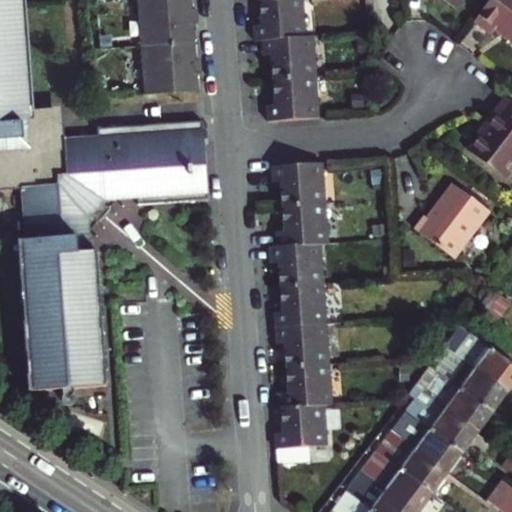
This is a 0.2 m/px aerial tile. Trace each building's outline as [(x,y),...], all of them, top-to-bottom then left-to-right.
[(137,209),(208,203),(206,178),(201,126),(178,128),(97,135),(98,142),(56,146),(54,122),(12,126),(11,117),(27,115),(16,0),(0,0),(0,190),(21,188),(26,240),(18,241),(30,372),(32,393),(109,386),(99,259),(98,252),(91,253),(88,221),(90,219),(93,222),(103,209),(100,206),(102,203),(134,201),(136,201),(137,209)] [(147,42),(141,43),(144,75),(150,74),(152,92),(193,88),(192,72),(197,72),(196,57),(187,58),(186,51),(190,45),(189,35),(185,30),(184,22),(193,21),(192,7),(186,7),(185,0),(137,0),(140,27),(146,26),(147,42)] [(268,65),(270,105),(263,105),(264,123),(319,118),(317,101),(309,102),(306,63),(315,62),(313,39),(304,40),(303,19),(296,19),(295,0),(256,0),(258,22),(251,23),(252,44),(258,43),(260,66),(268,65)] [(511,0),(490,0),(474,22),(491,34),(495,29),(511,42),(511,0)] [(488,127),(469,152),(504,179),(511,168),(511,105),(505,101),(496,112),(496,114),(495,114),(486,126),(488,127)] [(320,223),(317,183),(325,182),(323,161),(269,164),(271,187),(279,186),(282,225),(274,226),(275,246),(268,246),(269,268),(277,267),(280,306),(272,306),(275,346),(282,346),(285,386),(278,387),(281,426),(273,427),(274,445),(303,443),(326,442),(325,422),(318,423),(317,403),(332,402),(330,382),(322,383),(319,343),(328,342),(325,302),(316,303),(313,264),(322,263),(320,243),(329,242),(328,222),(320,223)] [(425,217),(415,231),(453,260),(489,213),(452,186),(427,219),(425,217)] [(445,347),(451,351),(507,392),(511,385),(511,364),(460,327),(445,347)] [(451,351),(436,372),(492,413),(507,392),(451,351)] [(429,367),(415,387),(477,432),(492,413),(436,372),(429,367)] [(414,400),(405,412),(462,453),(477,432),(415,387),(408,396),(414,400)] [(405,412),(391,431),(447,472),(462,453),(405,412)] [(391,431),(376,452),(432,493),(444,476),(447,472),(391,431)] [(274,445),(275,459),(304,457),(303,443),(274,445)] [(417,511),(432,493),(376,452),(361,472),(416,511),(417,511)] [(416,511),(361,472),(346,492),(373,511),(416,511)] [(511,511),(511,490),(501,482),(487,501),(501,511),(511,511)] [(373,511),(346,492),(331,511),(373,511)]
